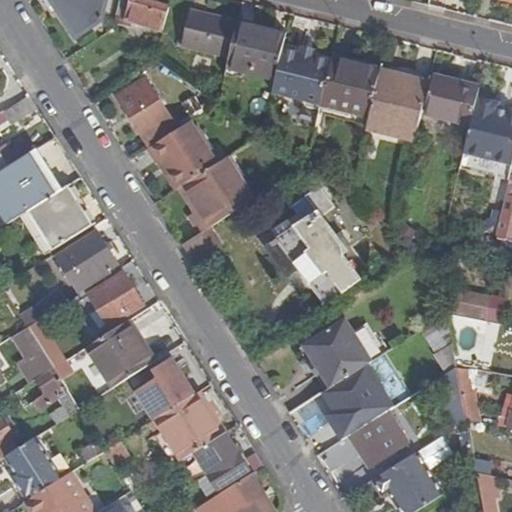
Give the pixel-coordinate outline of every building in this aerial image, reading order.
[(43,0),(50,9),(55,6),(79,42),(109,24),(115,0),(43,0)] [(129,21),(134,0),(121,0),(117,18),(129,21)] [(167,6),(137,0),(134,0),(129,21),(128,25),(161,32),(167,6)] [(182,47),(230,59),(238,25),(191,12),(182,47)] [(230,59),(227,69),(276,81),(283,51),(287,36),(238,23),(238,25),(230,59)] [(303,50),(302,56),(314,59),(315,53),(303,50)] [(302,56),(283,51),(276,81),(273,95),(322,108),(323,105),(333,63),(314,59),(302,56)] [(333,63),(323,105),(372,118),(382,72),(334,60),(333,63)] [(416,142),(430,84),(382,72),(372,118),(369,131),(416,142)] [(146,81),(119,97),(150,144),(177,128),(146,81)] [(426,117),(471,129),(481,89),(457,83),(456,88),(434,82),(426,117)] [(511,95),(505,94),(494,139),(511,142),(511,95)] [(30,99),(5,114),(13,127),(38,111),(30,99)] [(184,105),(195,121),(205,114),(195,99),(184,105)] [(188,185),(220,165),(193,122),(150,148),(161,165),(165,162),(182,188),(188,185)] [(8,170),(0,175),(0,210),(10,226),(30,213),(61,194),(34,154),(8,170)] [(0,175),(8,170),(0,156),(0,175)] [(206,213),(200,217),(197,218),(206,232),(256,201),(229,159),(220,165),(188,185),(206,213)] [(165,162),(161,165),(177,191),(182,188),(165,162)] [(467,246),(511,254),(511,177),(500,225),(467,246)] [(182,188),(200,217),(206,213),(188,185),(182,188)] [(314,209),(267,247),(289,275),(298,268),(328,306),(361,280),(342,256),(348,250),(321,218),(334,207),(318,188),(306,199),(306,200),(314,209)] [(61,194),(30,213),(54,250),(92,226),(68,190),(61,194)] [(184,247),(197,267),(216,254),(204,234),(184,247)] [(76,249),(100,285),(119,273),(115,268),(120,266),(99,235),(76,249)] [(124,277),(91,298),(110,328),(144,307),(124,277)] [(457,317),(506,319),(508,295),(458,293),(457,317)] [(30,295),(14,306),(29,330),(45,319),(30,295)] [(449,315),(422,333),(435,356),(454,344),(449,315)] [(343,382),(385,356),(367,326),(355,335),(346,321),(304,347),(313,363),(321,374),(331,390),(343,382)] [(128,324),(89,349),(115,391),(150,368),(154,366),(128,324)] [(19,361),(34,384),(55,371),(29,330),(13,339),(25,358),(19,361)] [(464,395),(459,369),(455,348),(454,344),(435,356),(447,374),(434,382),(461,427),(469,422),(465,402),(464,395)] [(466,347),(455,348),(459,369),(471,371),(466,347)] [(138,393),(156,421),(175,409),(195,396),(172,360),(154,371),(159,379),(138,393)] [(321,374),(313,363),(309,365),(316,377),(321,374)] [(471,371),(459,369),(464,395),(475,394),(471,371)] [(34,384),(18,394),(29,412),(36,407),(39,412),(52,404),(46,394),(63,384),(55,371),(34,384)] [(331,390),(301,409),(311,424),(353,396),(343,382),(331,390)] [(57,427),(81,412),(69,393),(58,400),(64,408),(51,416),(57,427)] [(195,396),(175,409),(187,427),(194,423),(206,442),(223,431),(199,394),(197,395),(195,396)] [(465,402),(477,401),(475,394),(464,395),(465,402)] [(376,396),(340,419),(372,469),(409,445),(376,396)] [(469,422),(481,424),(477,401),(465,402),(469,422)] [(0,462),(10,457),(17,452),(12,444),(20,438),(21,433),(13,420),(7,418),(0,422),(0,462)] [(249,471),(226,436),(195,455),(218,490),(249,471)] [(17,452),(10,457),(21,474),(14,479),(29,502),(61,481),(36,440),(17,452)] [(81,455),(87,465),(91,462),(107,453),(100,442),(81,455)] [(112,449),(122,466),(133,459),(124,442),(112,449)] [(420,511),(446,496),(421,451),(374,481),(384,498),(390,495),(400,511),(420,511)] [(107,453),(91,462),(102,483),(119,472),(107,453)] [(23,506),(26,511),(94,511),(71,475),(67,478),(61,481),(29,502),(23,506)] [(275,511),(252,476),(197,511),(275,511)] [(495,511),(491,478),(479,476),(486,511),(495,511)]
